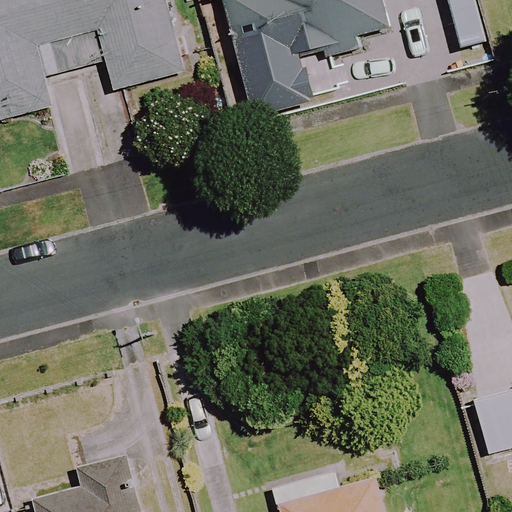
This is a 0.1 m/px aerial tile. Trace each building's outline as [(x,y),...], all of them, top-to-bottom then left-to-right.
[(159,0),(0,0),(0,121),(48,110),(41,81),(102,65),(110,94),(179,76),(159,0)] [(220,0),(239,72),(383,36),(373,0),(220,0)] [(511,391),(479,400),(493,452),(511,447),(511,391)] [(90,488),(32,503),(33,511),(131,511),(118,462),(85,470),(90,488)] [(382,511),(368,463),(270,492),(276,511),(382,511)]
